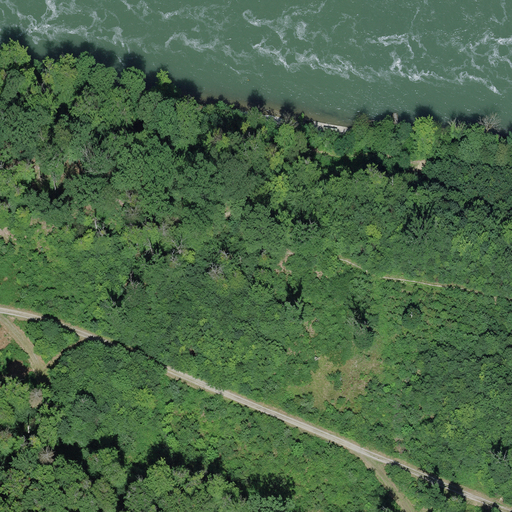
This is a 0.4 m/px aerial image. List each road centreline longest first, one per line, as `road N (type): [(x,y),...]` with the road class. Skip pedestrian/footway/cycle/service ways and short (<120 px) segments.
road 1 (track): [(0,314),(98,341),(500,511)]
road 2 (track): [(64,511),(46,370),(68,350),(98,341)]
